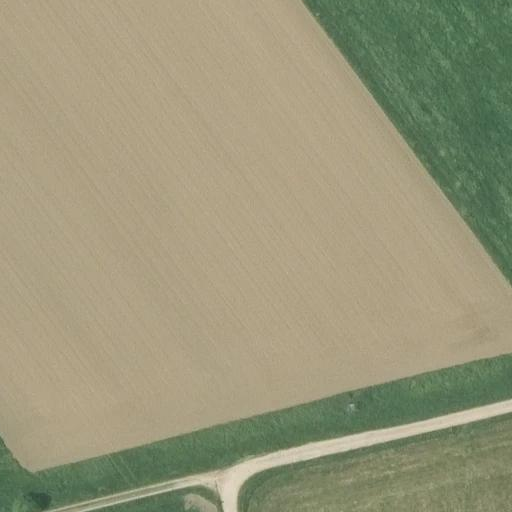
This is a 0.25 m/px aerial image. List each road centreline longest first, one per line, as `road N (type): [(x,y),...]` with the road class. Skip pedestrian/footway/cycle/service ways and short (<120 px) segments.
road 1 (track): [(213,484),(511,413)]
road 2 (track): [(95,511),(213,484)]
